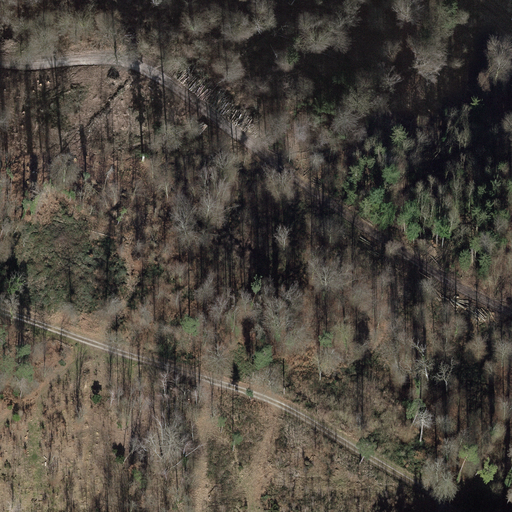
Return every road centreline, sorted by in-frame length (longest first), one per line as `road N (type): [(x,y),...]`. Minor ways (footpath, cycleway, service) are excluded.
road 1 (track): [(0,60),(131,63),(174,85),(416,260),(511,311)]
road 2 (track): [(0,311),(254,392),(424,487),(452,511)]
